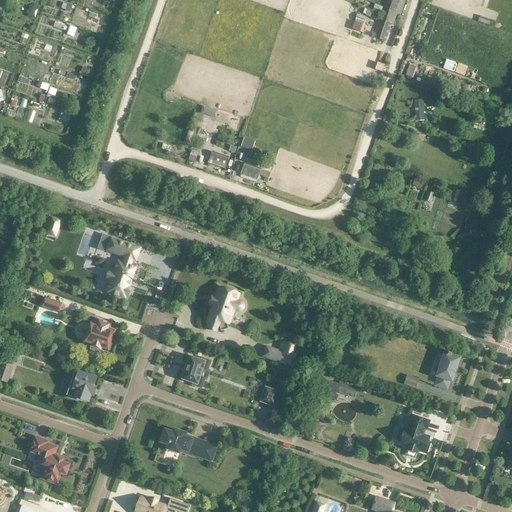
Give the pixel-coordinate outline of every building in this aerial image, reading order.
[(392,0),(387,16),(395,19),(396,13),(400,15),(405,0),(392,0)] [(395,19),(387,16),(379,39),(385,41),(391,24),(393,24),(395,19)] [(410,65),(406,76),(413,78),(416,68),(410,65)] [(415,101),(417,122),(424,121),(422,101),(415,101)] [(228,159),(211,153),(208,164),(225,169),(228,159)] [(257,181),(261,170),(244,164),(240,175),(241,175),(240,177),(256,183),(257,181)] [(427,191),(424,200),(431,203),(434,194),(427,191)] [(16,216),(13,225),(18,227),(21,218),(16,216)] [(51,218),(46,233),(55,236),(60,221),(51,218)] [(103,236),(99,248),(125,257),(123,263),(118,261),(114,272),(109,270),(105,280),(111,282),(107,292),(125,299),(125,297),(127,297),(131,288),(129,287),(136,267),(131,266),(132,260),(136,261),(140,249),(103,236)] [(233,310),(236,311),(237,311),(238,311),(239,311),(240,311),(241,311),(241,310),(242,310),(242,309),(243,308),(243,307),(243,306),(243,305),(243,304),(242,303),(241,302),(240,302),(240,301),(236,300),(238,295),(234,293),(235,292),(230,290),(229,292),(219,288),(216,296),(213,295),(210,305),(213,306),(212,309),(211,310),(210,313),(210,314),(209,317),(209,328),(216,330),(219,321),(222,322),(228,324),(232,311),(233,310)] [(45,298),(42,307),(43,307),(47,308),(46,309),(59,313),(62,304),(45,298)] [(98,319),(96,323),(96,324),(91,322),(84,343),(89,345),(89,346),(91,347),(90,348),(91,350),(92,352),(95,353),(97,353),(99,351),(99,350),(102,350),(107,352),(108,350),(109,350),(111,344),(110,344),(110,343),(111,343),(112,340),(111,339),(114,330),(109,329),(111,324),(98,319)] [(295,347),(283,342),(280,352),(276,350),(272,360),(291,366),(296,354),(293,353),(295,347)] [(455,371),(454,371),(456,368),(456,367),(459,359),(450,356),(451,353),(448,352),(447,355),(445,354),(437,376),(438,376),(435,386),(446,389),(450,380),(451,381),(454,372),(455,371)] [(193,384),(192,384),(192,386),(201,389),(205,380),(200,378),(203,369),(208,370),(211,361),(202,358),(201,360),(190,356),(189,357),(190,357),(187,365),(186,365),(186,366),(185,370),(184,369),(184,370),(185,370),(184,371),(185,371),(182,379),(181,380),(182,380),(193,384)] [(0,380),(7,383),(11,371),(4,369),(5,368),(4,368),(4,366),(5,366),(6,365),(1,364),(0,365),(0,380)] [(75,389),(72,398),(81,401),(81,400),(88,402),(91,395),(93,396),(96,388),(93,387),(96,378),(78,372),(77,374),(75,373),(71,385),(73,386),(73,388),(75,389)] [(407,376),(404,384),(409,386),(410,383),(416,385),(418,380),(407,376)] [(329,381),(327,386),(336,389),(335,392),(345,395),(347,391),(355,393),(356,388),(339,382),(338,384),(329,381)] [(280,392),(265,387),(259,402),(275,407),(280,392)] [(405,429),(400,444),(408,447),(406,455),(414,458),(417,450),(426,453),(429,443),(427,442),(429,437),(422,435),(423,432),(423,431),(424,431),(425,429),(426,429),(429,421),(412,416),(407,430),(405,429)] [(186,433),(173,429),(172,432),(164,429),(160,442),(168,445),(166,449),(179,453),(180,449),(199,456),(204,443),(185,437),(186,433)] [(54,454),(57,447),(48,444),(48,441),(34,437),(29,451),(43,456),(39,466),(44,467),(40,478),(57,484),(61,473),(66,475),(69,465),(63,462),(63,460),(58,458),(58,456),(54,454)] [(27,493),(24,501),(40,506),(42,499),(27,493)] [(394,504),(376,497),(372,509),(379,511),(393,511),(392,511),(394,504)] [(141,498),(135,511),(175,511),(177,511),(187,511),(190,506),(170,499),(167,507),(156,503),(157,501),(149,498),(149,500),(141,498)] [(317,503),(314,510),(318,511),(323,511),(326,506),(317,503)]
